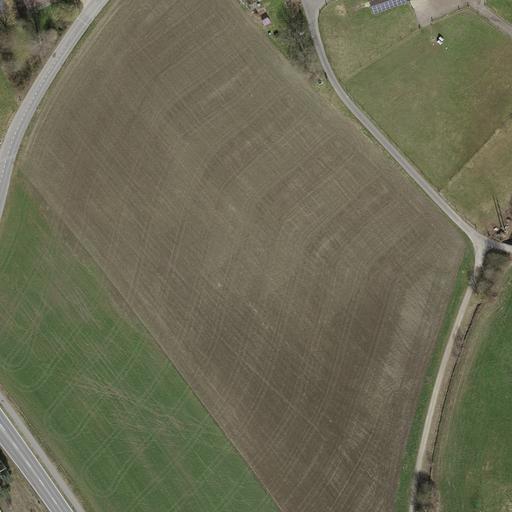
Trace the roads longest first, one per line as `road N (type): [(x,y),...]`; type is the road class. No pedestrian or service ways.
road 1 (track): [(485,241),(341,91),(305,0)]
road 2 (track): [(485,241),(445,359),(413,511)]
road 3 (tertiary): [(100,0),(13,143),(0,187)]
